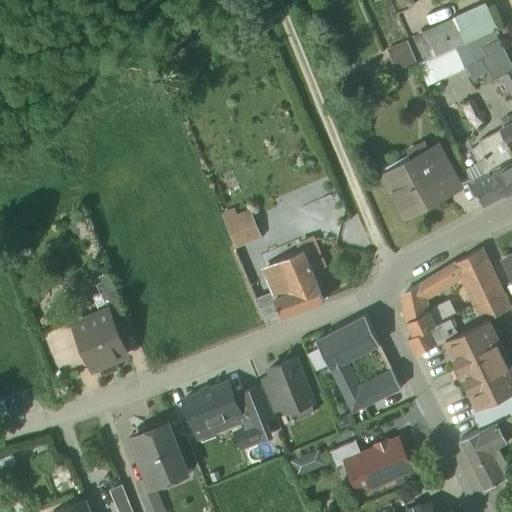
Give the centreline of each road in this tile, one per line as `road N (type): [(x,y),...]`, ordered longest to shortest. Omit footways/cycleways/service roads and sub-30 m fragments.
road 1 (residential): [(374,292),(119,397),(0,435)]
road 2 (track): [(394,272),(278,0)]
road 3 (residential): [(485,511),(374,292)]
road 4 (residential): [(374,292),(394,272),(511,209)]
